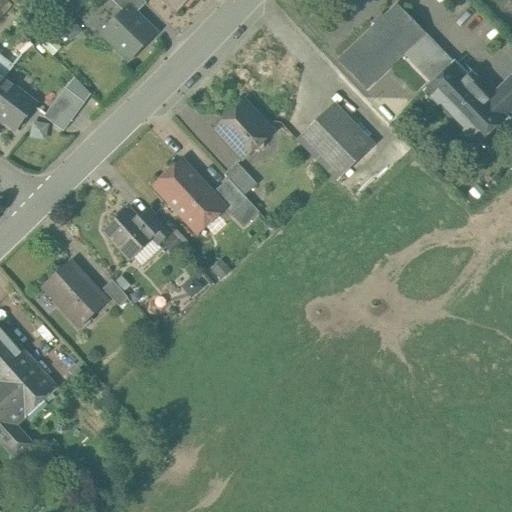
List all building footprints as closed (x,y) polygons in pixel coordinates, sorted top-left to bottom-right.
[(147,4),(142,0),(111,0),(124,12),(128,8),(135,15),(147,4)] [(166,0),(178,12),(190,0),(166,0)] [(382,15),(373,23),(375,25),(338,61),(366,90),(404,54),(433,85),(454,64),(425,34),(396,5),(384,17),(382,15)] [(135,15),(128,8),(124,12),(103,34),(130,61),(156,35),(135,15)] [(0,56),(0,85),(4,80),(3,79),(13,66),(0,56)] [(489,100),(454,64),(433,85),(425,92),(478,147),(507,119),(506,118),(511,111),(511,77),(511,78),(489,100)] [(35,104),(4,80),(0,85),(0,118),(15,131),(35,104)] [(66,89),(44,117),(64,132),(85,104),(66,89)] [(273,133),(246,103),(236,112),(231,112),(226,117),(226,121),(216,130),(243,160),(252,152),(259,152),(264,148),(264,141),(273,133)] [(374,145),(335,105),(298,141),(337,181),(374,145)] [(212,195),(182,162),(155,187),(199,234),(224,210),(225,209),(212,195)] [(257,185),(237,163),(224,175),(229,180),(244,196),(257,185)] [(244,196),(229,180),(212,195),(225,209),(224,210),(230,216),(239,208),(248,200),(244,196)] [(257,211),(248,200),(239,208),(249,218),(257,211)] [(172,232),(151,210),(138,222),(154,239),(153,240),(158,245),(172,232)] [(128,211),(106,232),(131,260),(153,240),(154,239),(138,222),(128,211)] [(107,302),(72,264),(44,289),(79,327),(107,302)] [(129,299),(112,281),(103,290),(119,307),(129,299)] [(4,330),(0,334),(0,393),(24,420),(57,389),(4,330)] [(24,420),(0,393),(0,441),(17,461),(34,446),(16,427),(24,420)]
